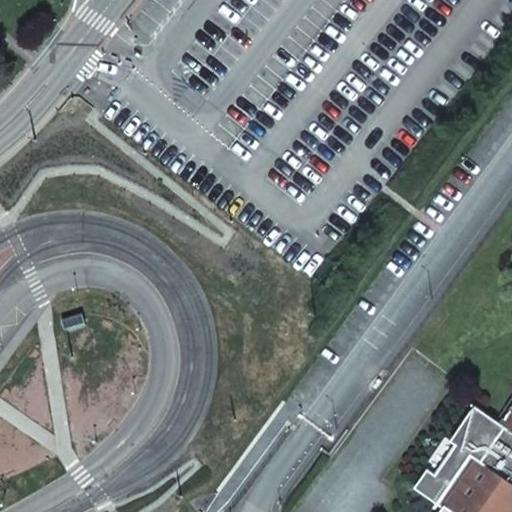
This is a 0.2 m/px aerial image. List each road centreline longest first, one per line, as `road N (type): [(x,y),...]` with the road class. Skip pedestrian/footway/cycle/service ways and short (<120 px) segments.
road 1 (unclassified): [(511,160),(258,511)]
road 2 (unclassified): [(0,129),(31,104),(116,0)]
